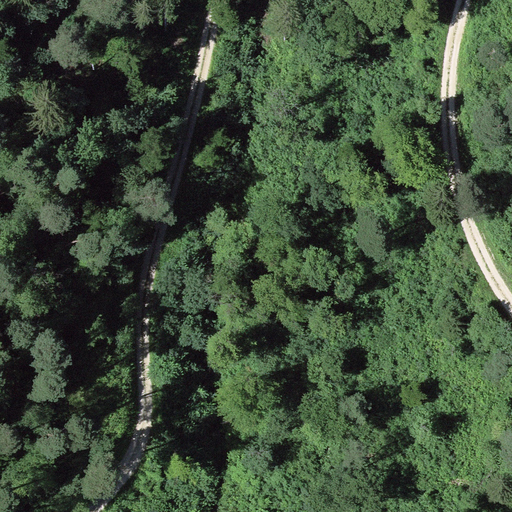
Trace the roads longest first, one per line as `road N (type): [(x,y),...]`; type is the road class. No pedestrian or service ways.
road 1 (track): [(92,511),(117,486),(149,419),(139,341),(216,0)]
road 2 (track): [(511,308),(471,243),(448,126),(452,27),(465,0)]
